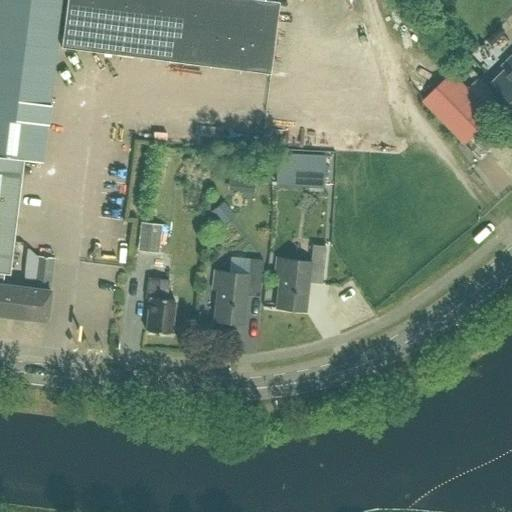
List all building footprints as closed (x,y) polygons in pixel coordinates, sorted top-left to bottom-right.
[(1,287),(1,286),(0,286),(1,275),(8,275),(22,161),(41,164),(60,0),(0,0),(0,287),(1,287)] [(276,1),(270,0),(64,0),(59,48),(268,73),(276,1)] [(511,59),(504,67),(508,70),(495,83),(511,100),(511,59)] [(472,71),(468,75),(475,82),(479,78),(472,71)] [(510,135),(451,74),(422,102),(464,145),(481,129),(498,146),(510,135)] [(276,154),(275,183),(324,185),(325,157),(276,154)] [(227,174),(226,191),(251,194),(252,176),(227,174)] [(32,195),(32,205),(49,205),(49,195),(32,195)] [(223,203),(211,212),(219,222),(231,213),(223,203)] [(158,254),(162,226),(140,223),(137,252),(158,254)] [(321,272),(324,247),(311,246),(309,262),(275,258),(273,277),(278,277),(274,308),(304,312),(309,271),(321,272)] [(51,276),(53,259),(36,257),(34,273),(51,276)] [(259,285),(261,261),(249,259),(247,275),(213,271),(211,290),(215,290),(212,321),(241,325),(246,284),(259,285)] [(169,334),(173,300),(164,299),(167,279),(147,277),(144,298),(148,298),(144,331),(169,334)] [(0,287),(0,315),(45,321),(49,292),(1,286),(1,287),(0,287)]
